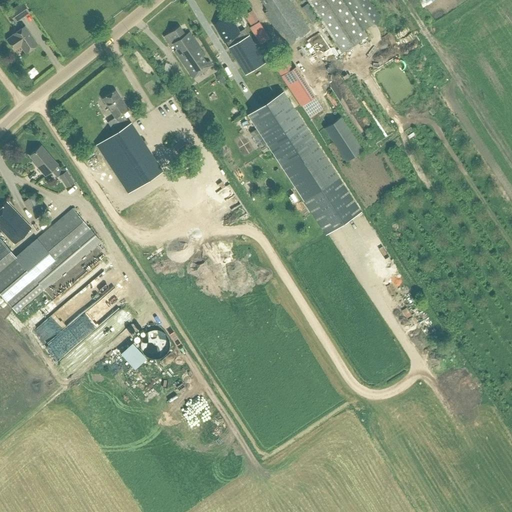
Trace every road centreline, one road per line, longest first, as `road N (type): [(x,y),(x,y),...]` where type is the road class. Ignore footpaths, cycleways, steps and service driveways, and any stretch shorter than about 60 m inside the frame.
road 1 (tertiary): [(0,128),(154,0)]
road 2 (unknown): [(43,90),(101,197),(133,219)]
